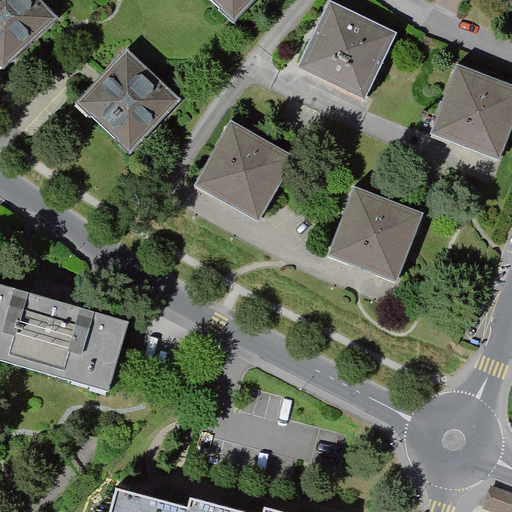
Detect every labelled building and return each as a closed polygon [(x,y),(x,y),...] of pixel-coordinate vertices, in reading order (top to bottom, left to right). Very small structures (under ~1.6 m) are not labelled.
[(36,0),(0,0),(0,63),(8,73),(60,25),(36,0)] [(263,0),(207,0),(237,28),(263,0)] [(401,36),(334,4),(305,66),(372,98),(401,36)] [(130,50),(80,105),(135,156),(185,101),(130,50)] [(511,141),(511,83),(460,64),(433,135),(504,163),(511,141)] [(298,159),(231,122),(195,187),(262,224),(298,159)] [(426,218),(359,192),(332,260),(400,286),(426,218)] [(130,327),(0,287),(0,362),(112,393),(130,327)] [(511,511),(511,495),(492,489),(484,510),(488,511),(511,511)] [(192,509),(120,491),(114,511),(290,511),(272,507),(270,511),(250,511),(195,498),(192,509)]
